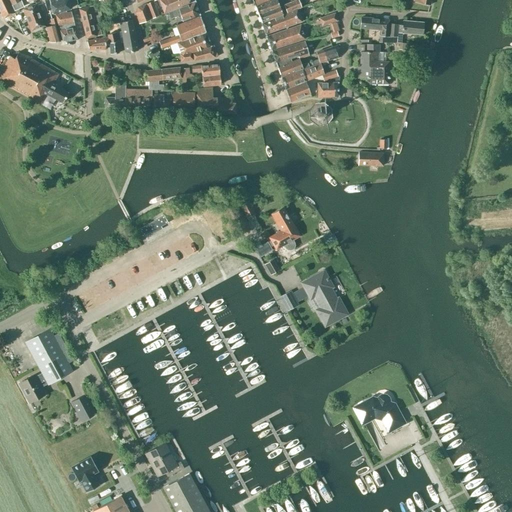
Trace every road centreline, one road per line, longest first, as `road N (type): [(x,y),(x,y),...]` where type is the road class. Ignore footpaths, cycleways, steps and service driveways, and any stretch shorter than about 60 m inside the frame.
road 1 (unclassified): [(0,326),(53,300),(166,511)]
road 2 (residential): [(238,122),(87,116)]
